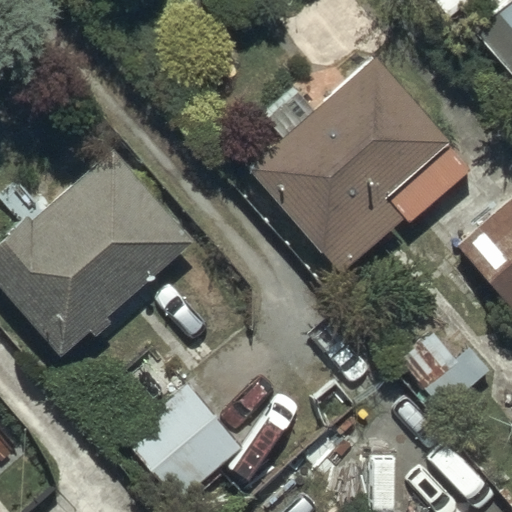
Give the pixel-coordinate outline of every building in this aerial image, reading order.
[(511,0),(484,0),(467,13),(511,66),(511,0)] [(367,44),(238,156),(335,265),(398,209),(405,217),(415,209),(433,230),(451,213),(433,194),(467,164),(439,133),(443,129),(367,44)] [(47,180),(0,220),(0,284),(51,345),(83,318),(89,326),(104,313),(99,307),(186,233),(104,138),(50,184),(47,180)] [(511,185),(453,238),(511,307),(511,306),(511,185)] [(427,324),(394,353),(439,404),(485,363),(464,339),(450,351),(427,324)] [(179,376),(117,430),(190,511),(192,511),(232,477),(214,456),(234,438),(179,376)]
